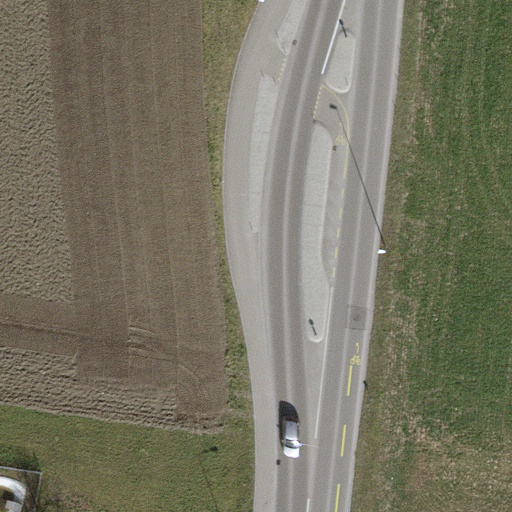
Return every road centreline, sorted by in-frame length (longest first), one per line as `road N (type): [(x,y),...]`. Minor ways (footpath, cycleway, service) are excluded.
road 1 (secondary): [(337,0),(305,85),(288,171),(285,265),(313,402)]
road 2 (secondary): [(313,402),(351,319),(371,135),(369,0)]
